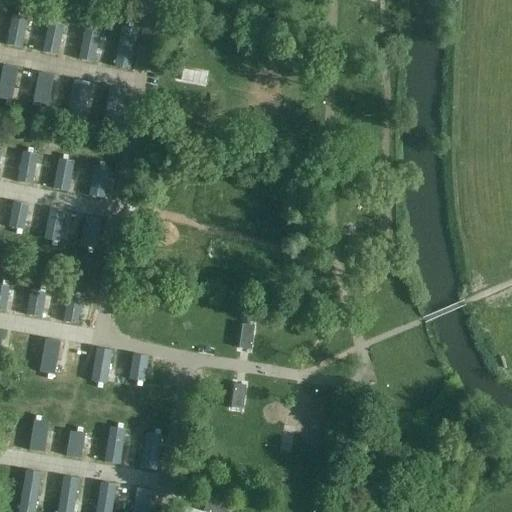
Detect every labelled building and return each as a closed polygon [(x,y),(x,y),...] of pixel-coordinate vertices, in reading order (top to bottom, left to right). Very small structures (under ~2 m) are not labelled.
[(26,13),(10,10),(4,45),(20,48),(26,13)] [(62,21),(46,18),(40,52),(56,55),(62,21)] [(138,28),(122,25),(114,66),(130,69),(138,28)] [(100,30),(83,28),(79,60),(95,62),(100,30)] [(19,67),(3,64),(0,82),(0,97),(13,100),(19,67)] [(55,74),(39,71),(33,104),(49,107),(55,74)] [(88,83),(72,80),(65,113),(81,116),(88,83)] [(125,91),(109,88),(103,120),(119,123),(125,91)] [(37,154),(21,151),(15,184),(31,187),(37,154)] [(73,161),(57,158),(51,190),(67,193),(73,161)] [(109,166),(93,163),(87,196),(103,199),(109,166)] [(29,201),(13,198),(7,231),(23,234),(29,201)] [(64,211),(48,208),(41,240),(57,243),(64,211)] [(99,216),(84,213),(77,246),(93,249),(99,216)] [(12,282),(0,280),(0,314),(6,316),(12,282)] [(46,288),(30,285),(24,317),(40,320),(46,288)] [(82,293),(66,290),(60,323),(75,326),(82,293)] [(255,324),(242,322),(238,348),(251,350),(255,324)] [(60,342),(44,339),(38,372),(53,375),(60,342)] [(112,351),(96,348),(90,382),(106,385),(112,351)] [(148,359),(132,355),(127,380),(143,384),(148,359)] [(247,383),(234,382),(230,407),(243,409),(247,383)] [(52,420),(36,417),(30,449),(46,452),(52,420)] [(88,425),(72,422),(65,455),(81,458),(88,425)] [(124,432),(108,429),(102,462),(118,465),(124,432)] [(160,439),(144,436),(138,470),(154,472),(160,439)] [(33,511),(39,482),(23,479),(17,511),(20,511),(33,511)] [(70,511),(76,488),(60,485),(54,511),(70,511)] [(110,511),(114,489),(98,486),(93,511),(110,511)] [(147,511),(151,492),(135,489),(131,511),(147,511)] [(206,500),(202,511),(228,511),(229,507),(206,500)]
